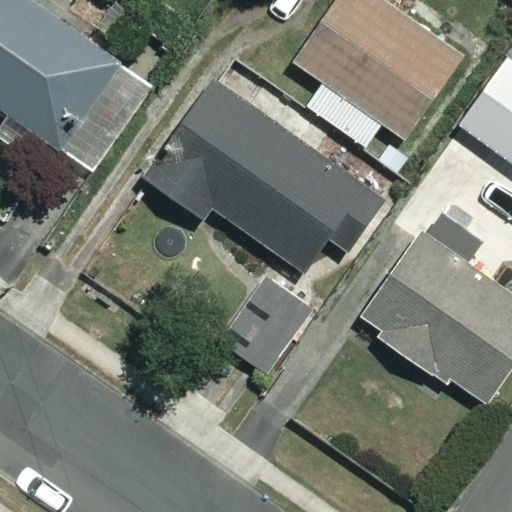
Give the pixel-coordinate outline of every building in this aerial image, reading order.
[(0,0),(0,106),(44,141),(113,53),(44,0),(0,0)] [(330,0),(295,56),(325,75),(309,99),(370,139),(386,115),(406,128),(457,49),(381,0),(330,0)] [(511,57),(504,51),(447,130),(511,177),(511,57)] [(380,189),(212,77),(147,174),(203,211),(209,202),(303,265),(325,232),(343,244),(380,189)] [(511,364),(511,287),(415,224),(355,315),(488,401),(511,364)] [(308,309),(259,275),(217,335),(266,369),(308,309)]
